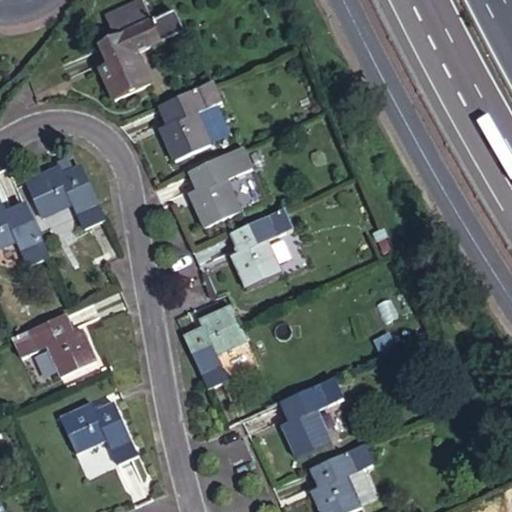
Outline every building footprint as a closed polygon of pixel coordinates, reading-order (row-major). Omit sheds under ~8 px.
[(131,45),(169,29),(159,6),(121,22),(131,45)] [(191,20),(169,29),(177,48),(178,49),(200,40),(191,20)] [(131,45),(114,52),(122,72),(115,75),(128,106),(164,90),(153,61),(178,52),(178,49),(177,48),(169,29),(131,45)] [(176,137),(189,168),(225,153),(213,124),(239,113),(230,93),(176,115),(184,133),(176,137)] [(203,203),(216,232),(251,218),(239,191),(266,179),(258,158),(204,182),(212,198),(203,203)] [(95,238),(114,230),(91,176),(75,183),(71,175),(41,188),(56,224),(83,212),(95,238)] [(38,274),(59,266),(37,213),(18,222),(14,212),(0,217),(0,260),(27,249),(38,274)] [(242,266),(256,296),(291,281),(280,254),(305,243),(297,222),(243,244),(251,262),(242,266)] [(387,266),(398,261),(390,239),(377,245),(387,266)] [(212,338),(193,347),(216,400),(237,391),(226,365),(255,352),(239,317),(209,330),(212,338)] [(57,357),(69,384),(104,369),(90,338),(81,342),(73,326),(21,348),(29,367),(57,357)] [(344,390),(291,414),(298,431),(291,435),(304,466),(339,451),(328,424),(353,412),(344,390)] [(69,427),(84,462),(114,450),(125,476),(142,468),(121,416),(104,423),(100,414),(69,427)] [(380,478),(371,456),(318,479),(325,497),(318,500),(323,511),(376,511),(383,509),(372,482),(380,478)] [(9,511),(4,499),(0,500),(0,511),(9,511)]
